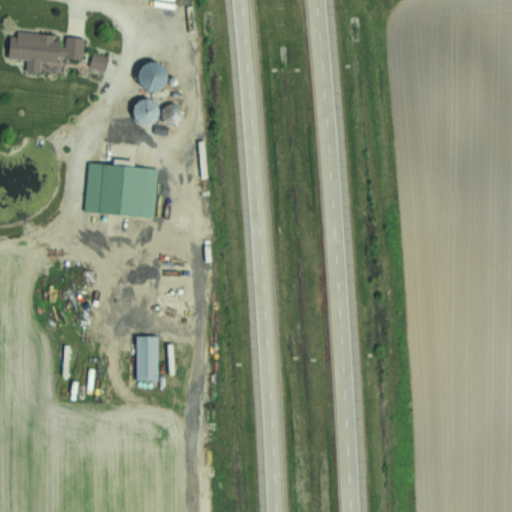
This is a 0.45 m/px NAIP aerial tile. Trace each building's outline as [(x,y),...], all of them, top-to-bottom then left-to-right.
[(55,61),(56,33),(7,31),(6,58),(55,61)] [(62,59),(81,59),(81,36),(62,36),(62,59)] [(103,70),(107,56),(92,52),(88,66),(103,70)] [(151,60),(133,70),(145,93),(163,84),(151,60)] [(176,107),(166,106),(165,119),(175,120),(176,107)] [(151,217),(156,168),(86,162),(82,211),(151,217)] [(155,289),(155,316),(188,316),(188,289),(155,289)] [(155,336),(134,336),(134,379),(155,379),(155,336)]
